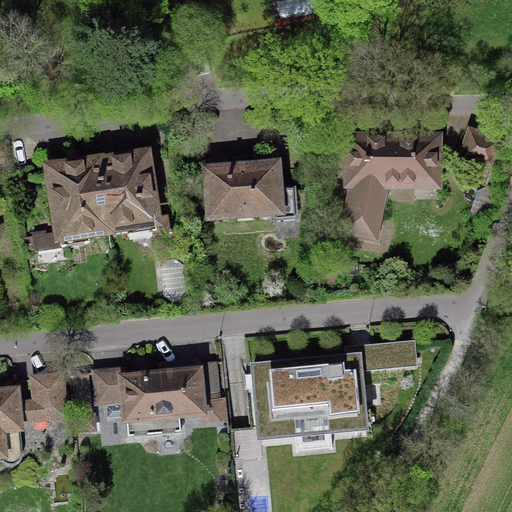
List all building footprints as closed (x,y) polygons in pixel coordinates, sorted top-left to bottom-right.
[(205,51),(191,55),(197,77),(204,75),(211,73),(205,51)] [(465,146),(461,160),(492,170),(501,142),(470,132),(465,146)] [(355,140),(349,140),(349,146),(350,146),(350,179),(348,179),(348,186),(352,186),(344,233),(376,239),(383,184),(414,184),(414,186),(433,186),(433,188),(438,188),(438,183),(437,183),(437,167),(435,167),(436,145),(437,145),(437,140),(431,140),(431,142),(379,141),(355,141),(355,140)] [(98,164),(97,164),(107,232),(108,231),(108,230),(125,227),(126,230),(155,225),(145,159),(116,163),(99,166),(98,164)] [(107,232),(97,164),(80,167),(49,172),(61,248),(89,243),(88,234),(107,232)] [(242,173),(209,175),(212,217),(233,215),(233,217),(257,215),(256,213),(275,212),(276,220),(295,219),(293,191),(276,192),(274,170),(242,173)] [(415,366),(413,344),(371,348),(372,363),(373,368),(373,370),(415,366)] [(264,375),(251,376),(252,387),(265,386),(269,427),(295,424),(294,412),(327,409),(328,426),(365,423),(360,369),(354,370),(347,371),(346,359),(263,367),(264,375)] [(197,364),(202,414),(203,421),(227,419),(225,399),(219,399),(215,362),(197,364)] [(202,414),(197,364),(179,366),(180,375),(151,378),(122,381),(121,371),(94,373),(97,404),(124,401),(128,438),(181,433),(179,417),(202,414)] [(0,457),(1,457),(1,459),(2,460),(3,462),(4,463),(5,464),(7,465),(8,466),(10,466),(12,466),(14,466),(15,465),(17,464),(18,463),(19,462),(20,460),(21,458),(21,457),(21,455),(18,428),(17,422),(69,417),(68,406),(64,407),(61,380),(62,380),(62,376),(32,379),(33,388),(34,388),(36,404),(16,406),(15,398),(16,398),(16,394),(11,394),(12,395),(0,396),(0,457)] [(82,383),(76,383),(81,432),(100,430),(98,415),(92,416),(88,382),(82,383)]
